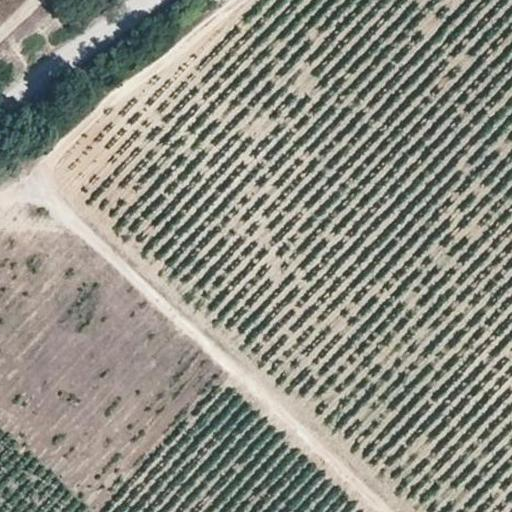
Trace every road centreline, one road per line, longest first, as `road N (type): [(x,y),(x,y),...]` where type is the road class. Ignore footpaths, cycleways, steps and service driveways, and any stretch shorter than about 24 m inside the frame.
road 1 (track): [(386,511),(51,197),(0,190)]
road 2 (track): [(152,0),(39,70),(0,107)]
